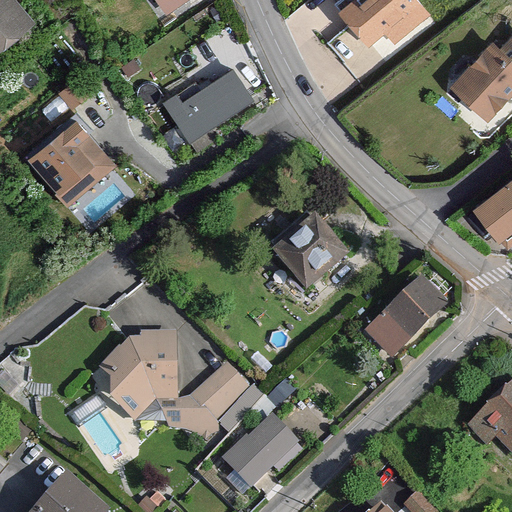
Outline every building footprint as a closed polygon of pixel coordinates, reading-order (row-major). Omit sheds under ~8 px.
[(0,0),(0,44),(32,21),(16,0),(0,0)] [(162,0),(169,10),(182,0),(162,0)] [(344,0),(338,6),(345,14),(358,4),(354,0),(344,0)] [(352,25),(365,40),(382,29),(397,16),(405,27),(426,11),(416,0),(354,0),(358,4),(345,14),(344,15),(352,25)] [(397,16),(382,29),(391,39),(405,27),(397,16)] [(357,47),(365,40),(352,25),(344,33),(357,47)] [(511,43),(502,54),(493,47),(456,87),(474,103),(479,98),(493,111),(511,89),(511,43)] [(167,104),(190,139),(208,127),(253,97),(235,71),(185,104),(179,96),(167,104)] [(81,82),(64,95),(76,111),(93,98),(81,82)] [(77,144),(89,134),(80,122),(35,158),(62,191),(93,165),(77,144)] [(208,127),(190,139),(198,151),(216,139),(208,127)] [(116,167),(89,134),(77,144),(93,165),(62,191),(68,206),(116,167)] [(511,176),(500,186),(511,199),(511,176)] [(510,225),(511,223),(511,199),(500,186),(475,206),(500,238),(511,229),(510,225)] [(317,227),(314,228),(306,218),(272,249),(281,258),(279,260),(309,292),(345,260),(317,227)] [(396,306),(389,313),(395,317),(427,287),(421,281),(395,305),(396,306)] [(431,282),(427,287),(442,302),(446,298),(431,282)] [(381,320),(404,344),(445,305),(442,302),(427,287),(395,317),(389,313),(381,320)] [(393,354),(404,344),(381,320),(370,331),(393,354)] [(136,346),(108,373),(115,380),(115,399),(119,399),(160,398),(178,398),(179,381),(173,381),(173,342),(154,342),(154,351),(141,352),(136,346)] [(154,351),(154,342),(145,342),(145,346),(136,346),(141,352),(154,351)] [(216,415),(226,424),(255,398),(230,372),(197,401),(213,418),(216,415)] [(511,450),(511,392),(475,429),(490,444),(498,436),(511,450)] [(140,419),(160,398),(119,399),(140,419)] [(160,398),(140,419),(142,422),(170,423),(172,426),(217,430),(222,428),(213,418),(197,401),(178,403),(178,398),(160,398)] [(0,414),(0,420),(25,442),(30,436),(34,432),(6,408),(0,414)] [(222,428),(226,424),(216,415),(213,418),(222,428)] [(275,425),(252,448),(246,442),(227,461),(253,487),(272,469),(270,467),(294,444),(275,425)] [(243,495),(252,487),(238,473),(229,482),(243,495)] [(101,511),(82,495),(77,500),(66,489),(45,511),(101,511)] [(414,511),(439,511),(420,492),(407,504),(414,511)]
